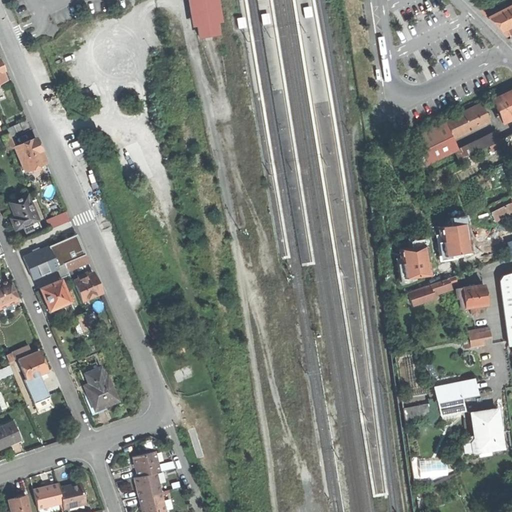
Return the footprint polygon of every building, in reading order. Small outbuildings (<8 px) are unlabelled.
[(193,0),(200,37),(218,34),(212,0),(193,0)] [(511,5),(487,18),(501,31),(509,27),(511,32),(511,5)] [(313,17),(311,6),(304,7),(306,18),(313,17)] [(272,23),(270,13),(262,14),(264,24),(272,23)] [(245,27),(244,17),(236,18),(238,29),(245,27)] [(506,37),(511,33),(511,32),(509,27),(501,31),(506,37)] [(501,116),(504,122),(511,117),(511,116),(511,115),(511,114),(511,90),(493,100),(499,113),(501,116)] [(481,103),(462,112),(471,130),(489,121),(481,103)] [(445,120),(445,122),(453,138),(471,130),(462,112),(445,120)] [(418,169),(459,149),(453,138),(445,122),(405,142),(418,169)] [(16,127),(18,133),(30,129),(27,123),(16,127)] [(459,160),(482,149),(497,141),(499,140),(495,132),(455,152),(459,160)] [(4,138),(9,151),(16,148),(11,135),(4,138)] [(497,141),(500,146),(509,142),(506,137),(499,140),(497,141)] [(36,140),(16,148),(26,172),(33,169),(34,173),(42,170),(41,166),(46,164),(41,152),(36,140)] [(484,154),(500,146),(497,141),(482,149),(484,154)] [(26,234),(41,228),(29,196),(11,203),(16,218),(12,220),(14,225),(15,230),(23,227),(26,234)] [(491,212),(496,221),(511,213),(511,202),(491,212)] [(47,221),(51,231),(70,223),(66,213),(47,221)] [(451,219),(452,226),(465,224),(464,218),(451,219)] [(465,224),(452,226),(440,228),(444,256),(469,252),(465,224)] [(77,237),(57,245),(68,272),(88,264),(77,237)] [(410,241),(411,249),(425,247),(424,239),(410,241)] [(57,245),(24,258),(36,289),(39,288),(35,279),(44,276),(47,285),(69,276),(68,272),(57,245)] [(425,247),(411,249),(400,251),(404,278),(429,275),(425,247)] [(500,281),(501,284),(511,282),(511,273),(503,276),(500,281)] [(75,283),(83,302),(101,295),(97,285),(93,275),(89,277),(88,274),(79,278),(80,281),(75,283)] [(431,285),(434,293),(452,287),(465,282),(462,274),(431,285)] [(39,288),(47,285),(44,276),(35,279),(39,288)] [(0,308),(15,303),(18,301),(13,290),(9,280),(5,282),(0,283),(0,308)] [(61,282),(41,290),(45,301),(49,312),(63,306),(66,314),(73,311),(70,303),(72,302),(69,293),(65,294),(61,282)] [(511,282),(501,284),(505,314),(511,313),(511,282)] [(435,297),(434,293),(431,285),(408,293),(413,306),(436,299),(435,297)] [(461,309),(486,306),(485,295),(484,286),(458,290),(461,309)] [(453,291),(452,287),(434,293),(435,297),(453,291)] [(0,317),(18,310),(15,303),(0,308),(0,317)] [(78,317),(85,333),(92,330),(85,314),(78,317)] [(469,332),(471,348),(492,344),(489,329),(469,332)] [(11,353),(13,360),(30,354),(27,347),(11,353)] [(8,362),(13,360),(11,353),(5,355),(8,362)] [(39,353),(19,361),(27,381),(25,382),(34,404),(48,399),(39,376),(47,373),(43,362),(39,353)] [(0,370),(0,379),(13,374),(10,367),(0,370)] [(85,375),(89,386),(104,379),(100,369),(85,375)] [(90,399),(95,412),(118,402),(107,378),(104,379),(89,386),(84,387),(90,399)] [(435,389),(438,402),(439,402),(462,398),(476,395),(475,388),(474,382),(435,389)] [(464,409),(462,398),(439,402),(441,413),(459,410),(464,409)] [(52,407),(48,399),(34,404),(38,413),(52,407)] [(429,403),(405,406),(407,417),(430,415),(429,403)] [(460,414),(459,410),(441,413),(442,420),(457,418),(456,415),(460,414)] [(476,451),(501,448),(499,429),(497,411),(472,414),(476,451)] [(0,449),(21,440),(13,423),(0,428),(0,449)] [(136,473),(139,483),(159,478),(162,477),(157,458),(134,463),(136,473)] [(423,476),(449,473),(448,461),(422,463),(423,476)] [(138,494),(140,503),(164,498),(159,478),(139,483),(135,483),(138,494)] [(68,491),(59,494),(63,510),(63,511),(75,511),(85,510),(80,489),(68,491)] [(502,504),(511,499),(511,489),(498,495),(502,504)] [(37,511),(54,511),(63,510),(59,494),(58,490),(45,494),(34,497),(37,511)] [(167,511),(164,498),(140,503),(142,511),(167,511)] [(5,506),(6,511),(26,511),(24,501),(13,504),(5,506)]
